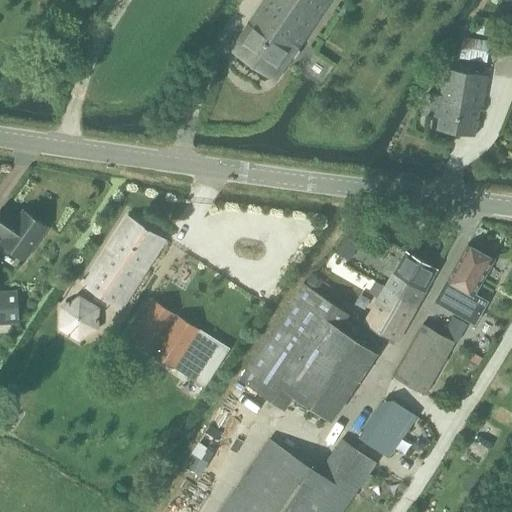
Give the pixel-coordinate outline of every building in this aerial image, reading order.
[(265,0),(231,49),(275,79),(330,0),(265,0)] [(491,41),(464,37),(460,58),(487,63),(491,41)] [(442,109),(438,128),(475,134),(480,106),(483,106),(488,73),(445,66),(440,92),(437,92),(436,97),(428,96),(426,106),(442,109)] [(0,212),(0,234),(5,238),(2,244),(25,260),(48,227),(25,211),(17,221),(13,218),(15,216),(3,208),(0,212)] [(88,281),(85,279),(82,283),(122,308),(166,240),(130,216),(88,281)] [(497,260),(470,245),(437,303),(478,325),(490,303),(477,295),(497,260)] [(437,270),(406,253),(386,289),(417,306),(437,270)] [(241,379),(286,409),(294,397),(333,422),(379,353),(356,338),(363,327),(348,317),(349,314),(305,284),(241,379)] [(366,325),(397,342),(417,306),(386,289),(366,325)] [(19,290),(0,291),(0,325),(21,324),(19,290)] [(82,295),(60,306),(59,330),(80,343),(100,330),(101,308),(82,295)] [(175,314),(155,301),(131,339),(151,352),(175,314)] [(180,316),(155,354),(201,385),(226,346),(180,316)] [(428,395),(456,342),(458,343),(468,325),(454,317),(444,334),(425,324),(396,377),(428,395)] [(394,400),(384,402),(360,438),(384,454),(412,412),(394,400)] [(270,438),(219,511),(344,511),(378,463),(343,439),(320,472),(270,438)]
